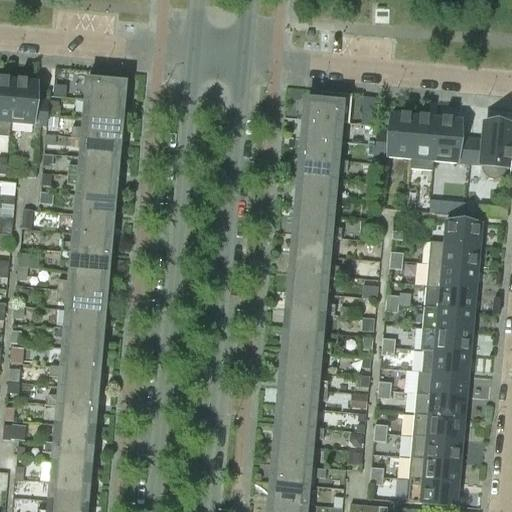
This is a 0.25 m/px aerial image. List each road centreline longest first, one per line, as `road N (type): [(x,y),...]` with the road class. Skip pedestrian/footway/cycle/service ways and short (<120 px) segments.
road 1 (tertiary): [(187,52),(149,511)]
road 2 (tertiary): [(201,511),(245,58)]
road 3 (residential): [(245,58),(511,82)]
road 4 (residential): [(0,37),(187,52)]
